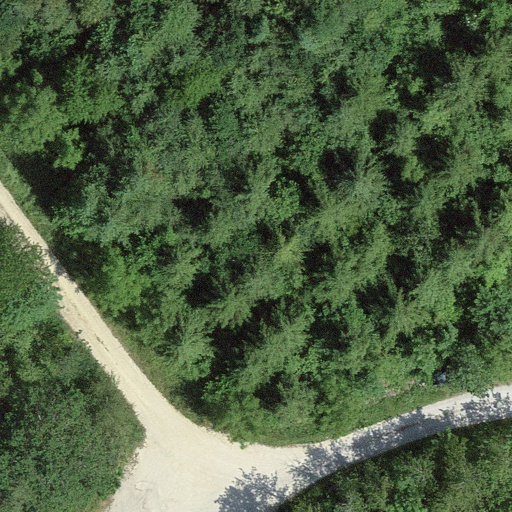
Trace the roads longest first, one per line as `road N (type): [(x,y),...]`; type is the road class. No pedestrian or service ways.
road 1 (track): [(230,511),(0,212)]
road 2 (track): [(511,408),(445,422),(219,511)]
